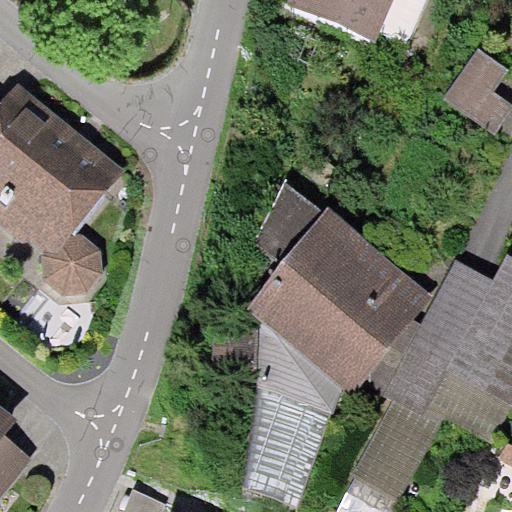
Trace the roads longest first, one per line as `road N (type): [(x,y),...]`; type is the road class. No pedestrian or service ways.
road 1 (residential): [(116,429),(193,137)]
road 2 (residential): [(193,137),(88,88),(0,16)]
road 3 (residential): [(193,137),(230,0)]
road 4 (residential): [(116,429),(73,410),(0,354)]
